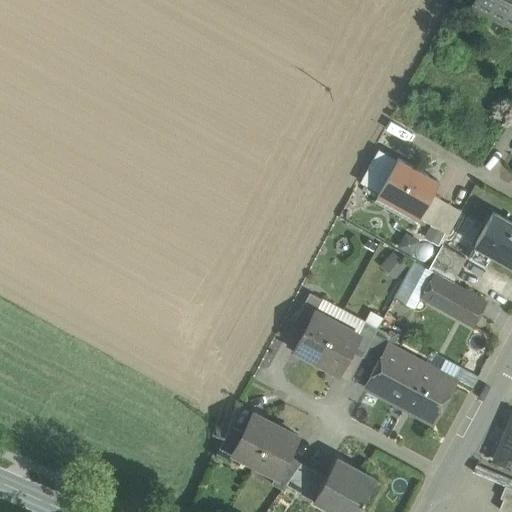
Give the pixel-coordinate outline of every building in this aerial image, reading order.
[(511,0),(476,0),(474,4),(511,22),(511,0)] [(379,150),(362,180),(380,190),(397,160),(379,150)] [(438,180),(398,157),(380,190),(377,195),(378,195),(381,190),(420,212),(430,193),(431,193),(438,180)] [(420,212),(381,190),(378,195),(375,199),(414,221),(417,216),(420,212)] [(431,193),(430,193),(420,212),(417,216),(448,233),(461,210),(431,193)] [(511,222),(493,212),(476,243),(511,263),(511,222)] [(465,257),(443,243),(429,268),(434,271),(452,280),(465,257)] [(393,250),(383,264),(397,274),(407,260),(393,250)] [(452,280),(434,271),(421,296),(445,309),(457,286),(453,284),(454,282),(454,281),(452,280)] [(485,300),(454,283),(455,282),(454,282),(453,284),(457,286),(445,309),(464,320),(472,324),(485,300)] [(310,292),(295,320),(306,326),(315,309),(316,310),(322,298),(310,292)] [(316,310),(315,309),(306,326),(295,348),(317,360),(337,321),(316,310)] [(464,320),(445,309),(438,322),(457,332),(464,320)] [(359,332),(337,321),(317,360),(339,372),(350,350),(359,333),(359,332)] [(377,328),(365,321),(359,332),(359,333),(350,350),(362,356),(377,328)] [(377,328),(362,356),(377,364),(388,343),(392,335),(377,327),(377,328)] [(388,343),(377,364),(365,385),(433,422),(456,380),(388,343)] [(243,431),(233,451),(234,452),(255,463),(275,423),(253,412),(243,431)] [(511,418),(495,459),(511,466),(511,418)] [(298,435),(276,423),(275,423),(255,463),(276,474),(277,474),(288,455),(298,435)] [(231,425),(216,454),(229,461),(234,452),(233,451),(243,431),(231,425)] [(288,455),(277,474),(276,474),(272,483),(282,488),(286,484),(285,483),(301,462),(288,455)] [(356,511),(375,477),(336,456),(325,475),(313,499),(337,511),(356,511)] [(325,475),(301,462),(286,484),(313,499),(325,475)] [(511,487),(508,486),(500,505),(511,510),(511,487)]
